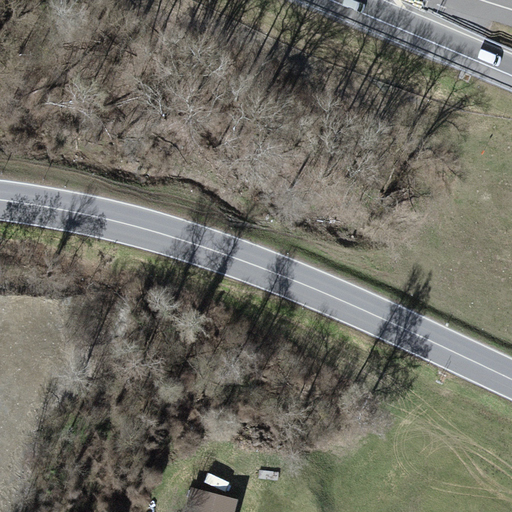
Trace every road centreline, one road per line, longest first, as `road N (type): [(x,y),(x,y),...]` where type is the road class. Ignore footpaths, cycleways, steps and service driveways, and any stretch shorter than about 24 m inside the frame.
road 1 (primary): [(511,379),(190,242),(0,200)]
road 2 (motorway): [(355,0),(511,65)]
